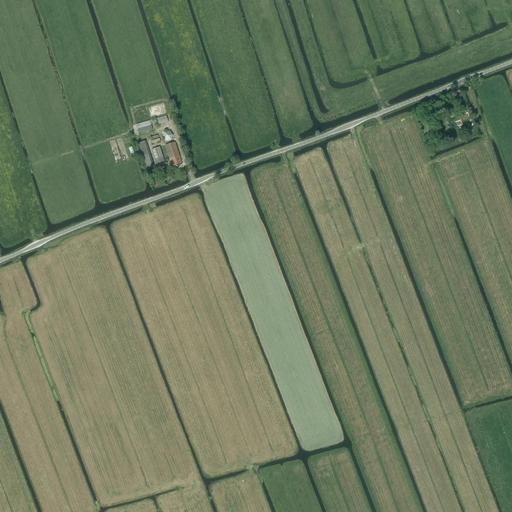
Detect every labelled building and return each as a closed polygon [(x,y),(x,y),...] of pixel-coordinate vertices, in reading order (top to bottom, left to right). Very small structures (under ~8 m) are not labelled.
[(469,121),(466,112),(459,114),(462,123),(469,121)] [(157,119),(159,124),(168,122),(166,116),(157,119)] [(150,121),(146,122),(136,125),(139,134),(152,130),(151,125),(157,123),(156,119),(150,121)] [(164,132),(162,137),(166,141),(171,140),(173,135),(169,131),(164,132)] [(147,170),(154,168),(146,141),(138,143),(147,170)] [(175,142),(165,145),(172,167),(182,164),(175,142)] [(151,150),(155,159),(158,169),(166,166),(159,147),(151,150)]
